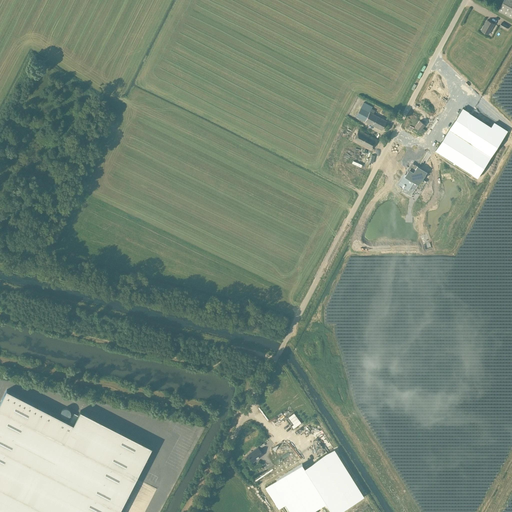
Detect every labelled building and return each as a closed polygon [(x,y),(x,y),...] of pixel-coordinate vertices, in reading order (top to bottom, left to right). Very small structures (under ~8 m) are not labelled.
[(511,0),(505,0),(499,12),(511,19),(511,0)] [(486,21),(480,32),(487,35),(493,25),(486,21)] [(387,121),(370,112),(373,107),(364,102),(356,117),(365,121),(382,130),(387,121)] [(462,108),(435,150),(478,178),(508,131),(495,122),(492,127),(462,108)] [(424,132),(426,129),(424,128),(426,123),(420,119),(415,127),(424,132)] [(434,129),(429,137),(431,139),(437,130),(434,129)] [(359,130),(353,141),(371,151),(377,139),(359,130)] [(409,177),(403,185),(407,188),(405,191),(415,197),(420,190),(424,192),(430,183),(425,181),(430,174),(421,169),(417,175),(413,173),(410,178),(409,177)] [(69,421),(7,389),(0,402),(0,511),(118,511),(152,447),(80,410),(78,415),(73,413),(69,421)] [(71,413),(71,412),(71,411),(70,410),(70,409),(69,408),(68,408),(67,408),(66,407),(65,407),(64,408),(63,408),(62,409),(61,410),(61,411),(61,412),(61,413),(61,414),(61,415),(62,416),(63,417),(64,417),(65,418),(66,418),(67,417),(68,417),(69,417),(70,416),(70,415),(71,414),(71,413)] [(294,412),(287,417),(292,424),(290,426),(293,429),(302,423),(294,412)] [(189,438),(189,437),(192,439),(195,434),(187,431),(185,436),(189,438)] [(251,452),(247,455),(253,462),(263,454),(258,447),(251,452)] [(272,482),(265,487),(279,508),(285,504),(290,511),(311,511),(326,503),(331,511),(339,511),(364,496),(334,449),(305,468),(297,455),(266,474),(272,482)] [(172,459),(185,464),(187,458),(184,457),(183,459),(180,457),(180,456),(182,457),(183,453),(176,450),(172,459)]
